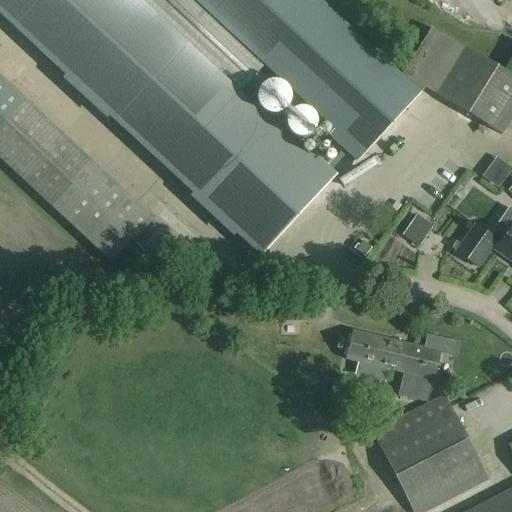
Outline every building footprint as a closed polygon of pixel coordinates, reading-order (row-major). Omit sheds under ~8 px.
[(311,168),(130,0),(0,0),(0,10),(262,255),(335,176),(318,160),(322,156),(314,149),(307,158),(314,164),(311,168)] [(138,0),(238,93),(261,68),(187,0),(138,0)] [(398,84),(307,0),(195,0),(335,130),(327,139),(346,156),(354,148),(363,156),(426,89),(502,136),(511,120),(511,62),(504,74),(463,48),(452,66),(449,64),(448,65),(420,55),(407,74),(407,75),(398,84)] [(11,89),(0,100),(0,161),(111,265),(152,221),(11,89)] [(421,177),(407,204),(435,219),(448,193),(464,202),(479,175),(448,158),(434,184),(421,177)] [(369,185),(373,205),(392,200),(388,181),(369,185)] [(402,236),(412,243),(426,223),(416,216),(402,236)] [(477,267),(491,248),(496,241),(475,226),(461,246),(455,242),(451,248),(457,252),(456,253),(477,267)] [(496,241),(491,248),(511,262),(511,227),(500,244),(496,241)] [(314,302),(282,301),(281,320),(314,320),(314,302)] [(439,353),(410,346),(352,332),(345,360),(403,374),(398,397),(423,403),(428,400),(439,353)] [(425,511),(487,480),(450,408),(444,395),(371,433),(411,511),(425,511)]
